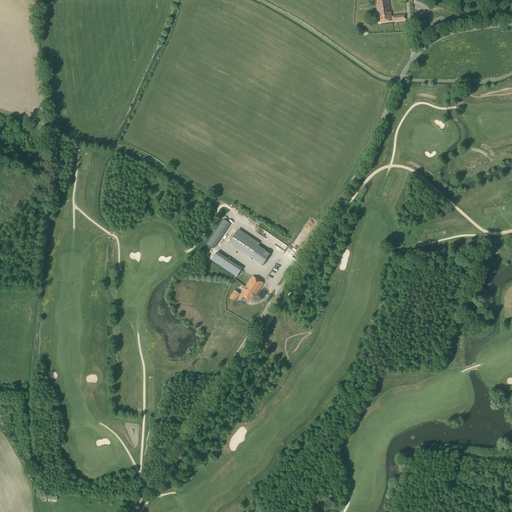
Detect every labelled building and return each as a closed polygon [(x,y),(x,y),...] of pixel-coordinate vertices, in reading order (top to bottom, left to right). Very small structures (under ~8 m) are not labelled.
[(390,13),(388,0),(378,0),(375,0),(378,23),(392,21),(391,20),(392,20),(392,21),(405,19),(404,15),(391,16),(392,17),(391,17),(390,13)] [(430,4),(421,0),(415,0),(414,4),(428,9),(430,4)] [(230,223),(223,219),(215,232),(222,236),(230,223)] [(266,233),(261,228),(257,231),(262,237),(266,233)] [(259,243),(238,229),(229,243),(262,265),(270,253),(258,245),(259,243)] [(240,270),(215,254),(211,260),(236,277),(240,270)] [(255,295),(263,284),(252,276),(240,294),(250,301),(254,295),(255,295)] [(234,301),(239,294),(234,291),(229,298),(234,301)]
